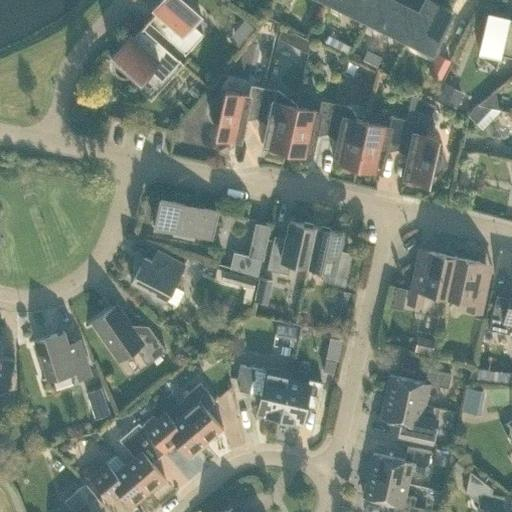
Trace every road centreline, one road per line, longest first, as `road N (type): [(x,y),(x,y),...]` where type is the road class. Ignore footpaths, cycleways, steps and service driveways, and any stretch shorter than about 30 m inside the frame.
road 1 (residential): [(334,474),(393,209)]
road 2 (residential): [(129,160),(393,209)]
road 3 (residential): [(0,294),(24,298),(82,278),(110,232),(129,160)]
road 4 (residential): [(177,511),(249,460),(334,474)]
road 5 (residential): [(53,145),(67,72),(125,0)]
road 6 (residential): [(393,209),(511,236)]
